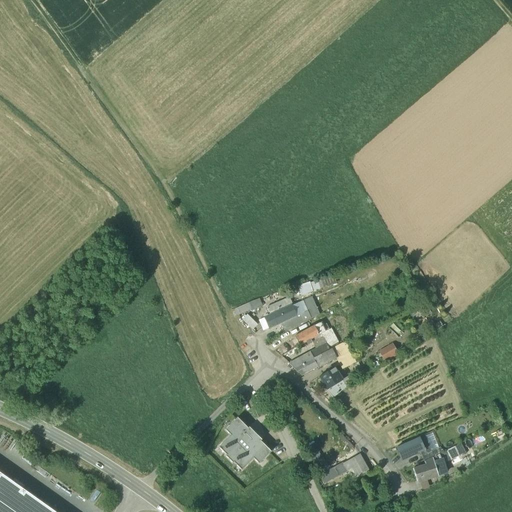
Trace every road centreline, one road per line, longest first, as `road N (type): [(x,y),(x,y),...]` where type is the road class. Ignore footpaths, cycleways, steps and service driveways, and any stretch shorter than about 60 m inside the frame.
road 1 (track): [(207,430),(121,211),(0,108)]
road 2 (track): [(28,0),(173,192),(234,320)]
road 3 (residential): [(278,367),(387,465),(407,498)]
road 4 (residential): [(139,485),(264,380)]
road 5 (secondary): [(139,485),(0,407)]
road 6 (residential): [(264,380),(323,511)]
